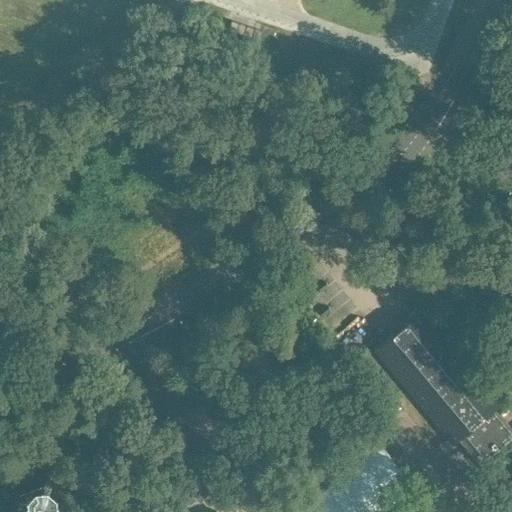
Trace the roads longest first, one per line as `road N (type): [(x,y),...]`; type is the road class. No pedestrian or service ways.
road 1 (unclassified): [(498,0),(454,91),(374,181),(129,324)]
road 2 (unclassified): [(272,511),(129,324)]
road 3 (unclassified): [(129,324),(0,398)]
